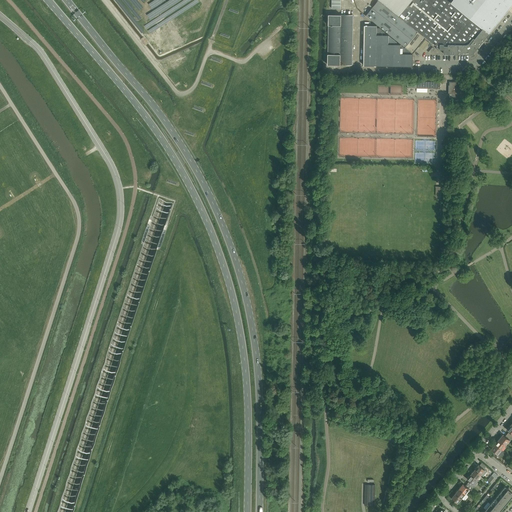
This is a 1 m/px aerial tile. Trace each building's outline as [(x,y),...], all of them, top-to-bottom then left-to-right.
[(511,0),(453,0),(451,3),(447,0),(378,0),(372,8),(366,16),(405,48),(413,54),(426,38),(434,45),(436,45),(436,50),(439,50),(443,51),(443,55),(470,56),(471,58),(475,56),(473,54),(488,35),(511,5),(511,0)] [(352,66),(353,16),(341,16),(328,16),(328,27),(327,55),(327,66),(340,66),(352,66)] [(389,45),(389,35),(377,35),(377,26),(364,26),(364,45),(364,65),(412,66),(413,54),(400,54),(401,45),(389,45)] [(464,94),(464,82),(466,82),(466,76),(463,76),(463,82),(449,82),(449,94),(454,94),(454,95),(453,95),(453,99),(458,99),(463,99),(463,94),(464,94)] [(101,420),(117,369),(133,319),(146,282),(157,249),(165,225),(168,216),(173,202),(160,198),(157,205),(152,220),(144,245),(132,279),(106,359),(92,401),(80,440),(62,498),(57,511),(72,511),(75,502),(82,481),(94,443),(101,420)] [(499,439),(499,440),(506,445),(510,440),(510,441),(511,438),(511,437),(507,434),(505,436),(503,435),(503,434),(503,435),(502,437),(501,436),(499,439)] [(495,444),(495,445),(502,450),(506,445),(499,440),(498,441),(497,441),(495,444)] [(498,455),(502,450),(495,445),(494,446),(493,446),(491,449),(497,454),(498,455)] [(475,469),(475,470),(481,474),(485,470),(479,465),(477,467),(475,469)] [(471,474),(477,479),(481,474),(475,470),(473,472),(473,471),(471,474)] [(469,481),(467,483),(473,488),(475,485),(473,484),(477,479),(471,474),(469,476),(467,478),(468,479),(467,479),(469,481)] [(460,488),(459,489),(465,494),(469,489),(471,490),(473,488),(467,483),(466,486),(463,484),(461,486),(459,488),(460,488)] [(365,505),(375,505),(375,485),(365,485),(365,505)] [(511,490),(509,487),(508,489),(505,486),(483,511),(500,511),(502,509),(502,510),(505,506),(505,505),(506,503),(507,504),(510,500),(509,500),(511,498),(511,497),(511,490)] [(456,493),(455,494),(461,499),(465,494),(459,489),(458,491),(457,490),(456,493)] [(457,503),(461,499),(455,494),(454,495),(453,495),(452,497),(452,498),(451,498),(457,503)]
